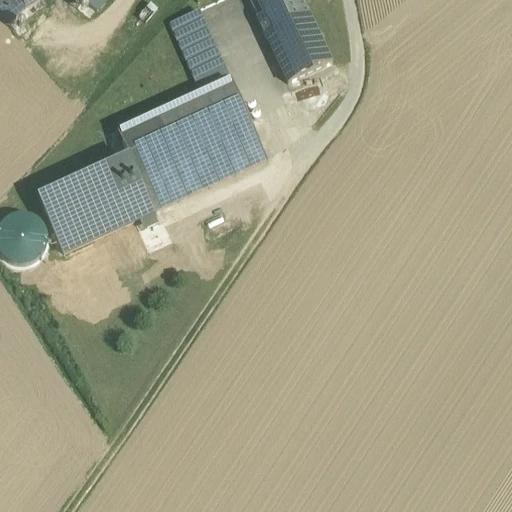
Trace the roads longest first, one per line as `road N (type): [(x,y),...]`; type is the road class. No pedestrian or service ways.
road 1 (track): [(69,511),(271,218)]
road 2 (track): [(347,0),(358,76),(271,218)]
